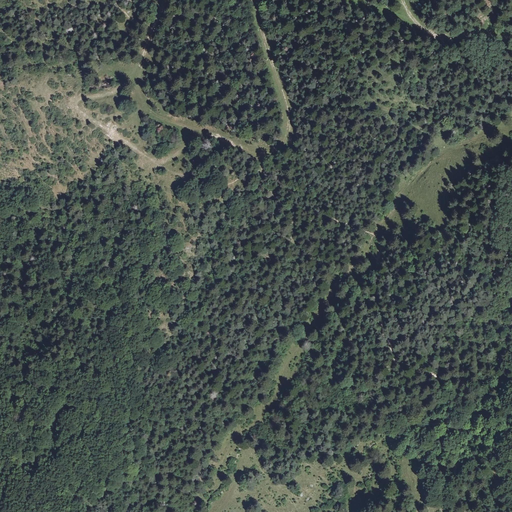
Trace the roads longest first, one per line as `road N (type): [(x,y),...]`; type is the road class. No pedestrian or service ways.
road 1 (track): [(169,0),(136,76),(142,97),(163,117),(259,150)]
road 2 (track): [(259,150),(278,149),(289,115),(256,0)]
road 3 (track): [(405,0),(413,18),(437,34),(511,33)]
